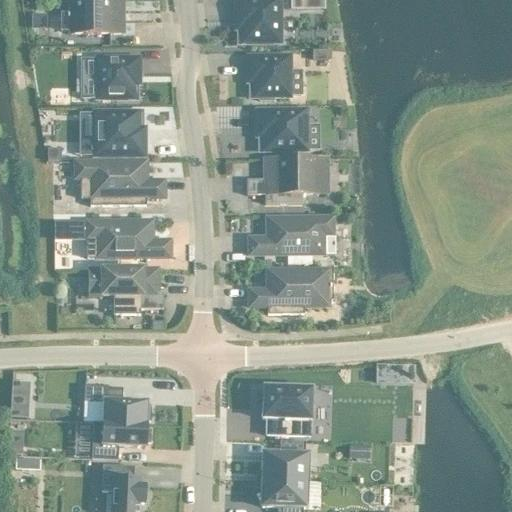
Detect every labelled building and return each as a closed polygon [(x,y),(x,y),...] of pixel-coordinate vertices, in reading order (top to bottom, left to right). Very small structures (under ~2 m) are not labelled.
[(113,36),(113,0),(70,0),(71,15),(61,15),(61,32),(71,32),(71,36),(113,36)] [(282,0),(239,1),(239,31),(245,31),(245,45),(282,44),(282,0)] [(291,0),(292,10),(304,10),(303,0),(291,0)] [(330,53),(314,53),(315,61),(331,61),(330,53)] [(289,54),(248,55),(248,80),(254,80),(254,95),(259,95),(259,99),(275,98),(275,94),(289,94),(289,54)] [(80,60),(81,100),(133,100),(133,85),(138,85),(139,85),(139,60),(80,60)] [(306,112),(257,113),(257,138),(263,138),(264,152),(307,152),(306,112)] [(137,114),(94,114),(94,158),(143,158),(143,130),(137,130),(137,114)] [(48,150),(48,163),(61,163),(61,150),(48,150)] [(327,161),(327,160),(265,161),(265,177),(275,177),(275,182),(247,182),(247,197),(265,197),(265,206),(302,206),(302,196),(317,196),(317,161),(326,161),(327,161)] [(76,180),(81,180),(81,200),(91,200),(91,208),(146,207),(146,199),(164,199),(164,183),(132,183),(132,178),(137,178),(136,164),(76,164),(76,180)] [(282,240),(249,241),(249,257),(323,256),(335,256),(335,236),(333,236),(332,220),(276,220),(277,235),(282,235),(282,240)] [(87,224),(87,260),(170,259),(170,243),(138,243),(138,238),(142,238),(142,224),(87,224)] [(89,298),(114,298),(114,317),(140,317),(140,311),(163,311),(163,295),(148,295),(148,271),(88,272),(89,298)] [(270,292),(250,293),(250,309),(268,309),(268,317),(304,316),(304,302),(333,302),(333,272),(267,273),(268,287),(270,287),(270,292)] [(162,324),(152,324),(152,332),(162,332),(162,324)] [(377,367),(376,386),(389,386),(390,368),(377,367)] [(85,389),(84,404),(103,405),(103,425),(93,424),(93,425),(146,428),(146,426),(146,423),(150,423),(151,410),(146,410),(147,405),(122,404),(122,390),(85,389)] [(263,408),(263,421),(267,421),(266,437),(310,438),(312,391),(264,390),(263,408)] [(11,407),(10,419),(28,420),(29,408),(11,407)] [(93,425),(91,462),(118,463),(119,449),(145,450),(146,444),(150,445),(150,432),(146,432),(146,428),(93,425)] [(261,474),(261,482),(306,484),(306,458),(305,458),(305,444),(280,443),(280,457),(263,456),(263,473),(261,473),(261,474)] [(8,444),(8,456),(22,457),(23,445),(8,444)] [(16,461),(15,471),(27,472),(28,461),(16,461)] [(103,467),(102,494),(113,494),(112,511),(138,511),(139,505),(144,505),(144,496),(145,490),(145,487),(139,487),(140,483),(134,482),(134,469),(103,467)] [(261,491),(262,492),(262,509),(278,509),(277,511),(302,511),(303,510),(305,510),(306,484),(261,482),(261,491)]
